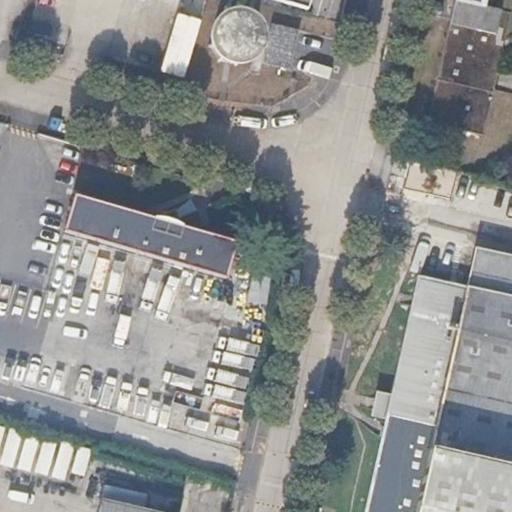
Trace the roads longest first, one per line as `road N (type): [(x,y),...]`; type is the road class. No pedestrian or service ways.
road 1 (unclassified): [(343,176),(0,78)]
road 2 (unclassified): [(268,511),(343,176)]
road 3 (unclassified): [(343,176),(382,0)]
